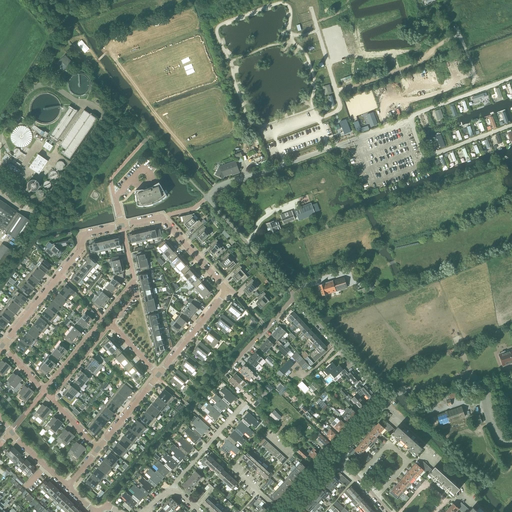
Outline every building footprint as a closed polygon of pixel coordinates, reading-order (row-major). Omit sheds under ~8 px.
[(64,70),(71,62),(64,56),(57,63),(64,70)] [(69,66),(65,70),(69,74),(73,69),(69,66)] [(89,87),(89,85),(89,83),(89,81),(88,80),(86,78),(85,77),(83,76),(81,75),(80,75),(78,75),(76,76),(74,76),(72,78),(71,79),(70,81),(69,82),(69,84),(69,86),(69,88),(70,90),(71,92),(72,93),(74,94),(76,95),(78,95),(80,95),(82,95),(83,95),(85,94),(87,92),(88,91),(89,89),(89,87)] [(45,94),(42,94),(38,95),(36,97),(33,100),(31,103),(30,106),(30,109),(30,113),(31,116),(33,119),(36,121),(39,123),(42,124),(45,125),(49,124),(52,123),(55,121),(57,119),(59,116),(60,113),(61,109),(60,106),(59,102),(57,100),(55,97),(52,95),(49,94),(45,94)] [(56,141),(76,112),(70,108),(70,107),(69,106),(68,107),(69,108),(48,139),(49,139),(50,137),(51,138),(51,139),(53,141),(53,140),(56,141)] [(31,128),(45,137),(47,133),(45,131),(44,132),(33,125),(34,124),(33,123),(34,122),(33,121),(31,123),(20,116),(19,119),(18,119),(17,121),(19,122),(20,120),(21,118),(31,124),(30,125),(32,126),(31,128)] [(32,139),(32,137),(32,135),(31,133),(30,131),(29,129),(28,128),(26,127),(24,126),(22,126),(20,126),(18,127),(16,128),(14,129),(13,130),(12,132),(11,134),(11,136),(11,138),(11,140),(12,142),(13,144),(15,145),(16,146),(18,147),(20,148),(22,148),(24,147),(26,147),(28,145),(29,144),(31,143),(32,141),(32,139)] [(43,147),(49,151),(53,146),(46,142),(43,147)] [(24,154),(20,151),(20,150),(19,150),(19,149),(18,149),(17,148),(16,148),(16,149),(15,149),(14,149),(14,150),(13,150),(13,151),(13,152),(13,153),(14,154),(14,155),(15,155),(16,155),(15,157),(10,153),(9,154),(14,158),(12,160),(6,167),(17,175),(20,171),(17,169),(21,165),(14,160),(15,159),(16,159),(18,157),(21,155),(22,154),(25,156),(26,155),(24,154)] [(38,174),(47,161),(38,154),(29,168),(38,174)] [(65,167),(65,166),(64,164),(64,163),(63,162),(61,161),(60,161),(59,161),(58,161),(57,161),(56,162),(55,162),(54,163),(54,164),(53,165),(53,167),(54,169),(55,171),(56,171),(57,172),(59,172),(60,172),(61,172),(62,171),(63,171),(64,170),(64,169),(65,167)] [(235,161),(223,166),(224,168),(221,169),(219,168),(215,175),(223,179),(225,174),(227,173),(228,175),(231,173),(232,175),(238,173),(237,171),(239,171),(235,161)] [(44,186),(43,185),(43,184),(43,183),(42,182),(41,181),(40,181),(39,180),(38,180),(36,181),(35,181),(34,182),(33,183),(32,184),(32,185),(32,186),(32,188),(33,189),(34,190),(35,191),(36,192),(38,192),(40,192),(41,191),(42,190),(43,190),(43,188),(43,187),(44,186)] [(165,197),(167,195),(159,183),(153,186),(153,187),(143,190),(136,190),(137,205),(139,206),(141,206),(143,206),(145,206),(147,205),(150,205),(152,204),(153,204),(154,204),(156,203),(158,202),(159,201),(160,201),(162,199),(163,199),(165,197)] [(0,228),(19,242),(32,223),(0,200),(0,228)] [(296,221),(310,216),(315,214),(311,204),(302,207),(281,215),(284,223),(295,218),(296,221)] [(193,216),(192,214),(194,214),(178,217),(178,218),(182,217),(184,224),(189,229),(193,226),(195,228),(201,223),(199,220),(198,221),(193,216)] [(274,221),(273,221),(266,224),(268,228),(267,229),(268,230),(270,234),(277,231),(277,230),(280,229),(277,221),(274,223),(274,221)] [(204,226),(198,231),(200,234),(196,237),(201,243),(210,235),(205,230),(207,228),(204,226)] [(152,238),(152,240),(161,238),(159,229),(156,230),(156,229),(156,228),(150,230),(152,238)] [(222,248),(217,243),(218,242),(216,239),(210,245),(212,247),(208,251),(213,256),(217,252),(219,255),(226,249),(223,247),(222,248)] [(60,243),(68,241),(52,244),(52,245),(53,244),(53,245),(49,250),(47,249),(45,252),(52,257),(54,254),(58,258),(63,252),(60,243)] [(164,254),(172,246),(168,242),(166,243),(164,241),(158,246),(160,249),(164,254)] [(100,251),(98,242),(92,243),(93,244),(89,245),(90,245),(87,246),(88,250),(90,249),(91,254),(95,253),(95,252),(100,251)] [(0,250),(0,265),(2,267),(12,252),(3,246),(0,250)] [(170,260),(176,254),(174,252),(176,251),(172,246),(164,254),(168,258),(170,260)] [(137,262),(147,260),(146,254),(145,251),(137,253),(138,256),(136,256),(137,262)] [(236,264),(234,261),(229,256),(230,255),(228,252),(222,258),(224,260),(220,264),(225,269),(229,266),(231,269),(236,264)] [(176,267),(184,259),(180,255),(178,257),(176,254),(170,260),(172,262),(176,267)] [(89,257),(85,261),(94,268),(98,264),(89,257)] [(119,257),(110,259),(112,268),(113,268),(123,265),(122,260),(119,260),(119,257)] [(51,266),(41,258),(35,265),(43,272),(45,273),(49,269),(47,267),(49,265),(51,266)] [(182,273),(188,268),(186,265),(188,264),(184,259),(176,267),(180,271),(182,273)] [(147,260),(137,262),(138,268),(141,267),(141,271),(150,269),(149,265),(148,265),(147,260)] [(94,268),(85,261),(82,265),(90,272),(94,268)] [(41,274),(43,272),(35,265),(29,272),(37,279),(39,281),(39,280),(43,276),(41,274)] [(90,272),(82,265),(78,269),(87,276),(90,272)] [(123,265),(113,268),(115,273),(114,273),(115,276),(124,278),(122,272),(124,271),(123,265)] [(237,283),(241,279),(243,282),(248,278),(241,269),(242,268),(240,265),(234,271),(236,274),(232,277),(237,283)] [(188,280),(196,273),(192,268),(190,270),(188,268),(182,273),(184,275),(184,276),(188,280)] [(87,276),(78,269),(75,274),(82,279),(83,280),(87,276)] [(35,282),(37,279),(29,272),(24,280),(25,281),(32,286),(31,286),(33,288),(34,288),(33,288),(37,283),(35,282)] [(188,280),(186,281),(192,288),(194,286),(200,281),(198,279),(200,277),(196,273),(188,280)] [(82,279),(75,274),(71,278),(79,284),(82,279)] [(110,283),(118,289),(121,285),(119,283),(124,278),(115,276),(113,278),(113,279),(110,283)] [(344,277),(319,285),(322,296),(348,288),(344,277)] [(252,279),(246,284),(248,287),(244,290),(249,296),(258,288),(253,283),(254,281),(252,279)] [(29,289),(31,286),(32,286),(25,281),(19,288),(27,295),(31,290),(29,289)] [(200,293),(208,286),(204,281),(202,283),(200,281),(194,286),(196,289),(200,293)] [(104,289),(110,295),(112,292),(114,294),(118,289),(110,283),(106,287),(104,289)] [(173,283),(170,286),(173,292),(179,288),(176,285),(175,285),(173,283)] [(77,293),(68,284),(66,286),(68,287),(66,290),(64,288),(60,293),(62,294),(68,300),(72,296),(74,297),(77,293)] [(208,286),(200,293),(204,298),(206,295),(208,297),(208,298),(212,293),(211,293),(210,292),(212,290),(208,286)] [(369,292),(367,287),(358,291),(359,296),(369,292)] [(110,295),(104,289),(102,292),(99,297),(106,303),(110,299),(108,297),(110,295)] [(11,299),(21,307),(24,302),(22,301),(24,298),(26,300),(26,299),(17,291),(11,299)] [(264,292),(258,298),(260,300),(256,304),(261,309),(270,301),(265,296),(266,295),(264,292)] [(68,300),(62,294),(60,297),(58,295),(54,300),(63,307),(66,302),(69,304),(71,301),(68,300)] [(99,297),(96,295),(91,301),(93,302),(92,304),(99,309),(101,306),(103,308),(106,303),(99,297)] [(21,307),(11,299),(5,306),(15,314),(18,309),(17,308),(19,305),(20,307),(21,307)] [(63,307),(54,300),(56,302),(54,304),(52,303),(48,307),(58,315),(57,314),(60,310),(62,311),(64,308),(63,307)] [(199,305),(193,300),(190,303),(191,303),(188,308),(195,314),(199,309),(197,308),(199,305)] [(227,311),(233,316),(237,319),(241,314),(242,314),(245,310),(234,301),(231,305),(232,306),(227,311)] [(157,304),(146,307),(147,313),(147,312),(158,310),(157,304)] [(15,314),(5,306),(0,311),(0,313),(9,321),(13,316),(11,315),(13,312),(15,314)] [(190,317),(191,318),(195,314),(188,308),(186,306),(180,313),(181,314),(184,316),(188,319),(190,317)] [(58,315),(48,307),(50,309),(48,311),(46,310),(42,315),(52,323),(57,316),(58,315)] [(85,314),(81,318),(89,324),(93,320),(91,318),(93,316),(92,315),(94,312),(92,310),(89,313),(87,310),(84,313),(85,314)] [(298,317),(294,312),(287,318),(291,323),(298,317)] [(9,321),(0,313),(0,326),(3,328),(7,324),(5,322),(7,320),(9,321)] [(177,315),(174,319),(176,321),(184,328),(188,323),(186,322),(188,319),(184,316),(181,314),(179,316),(177,315)] [(216,325),(225,333),(230,328),(234,324),(223,315),(219,319),(220,320),(216,325)] [(298,317),(293,321),(295,323),(293,325),(294,325),(295,327),(297,326),(302,321),(300,319),(301,318),(299,316),(298,317)] [(34,325),(44,333),(50,326),(40,318),(42,319),(40,322),(38,320),(34,325)] [(75,324),(82,330),(84,327),(85,329),(89,324),(81,318),(78,322),(77,322),(75,324)] [(184,328),(176,321),(173,326),(172,325),(170,328),(176,333),(178,331),(180,332),(184,328)] [(306,325),(302,321),(295,327),(297,329),(298,328),(301,330),(306,325)] [(70,332),(78,338),(82,334),(80,332),(82,330),(75,324),(73,327),(74,327),(70,332)] [(44,333),(34,325),(36,327),(34,329),(32,328),(28,332),(30,334),(36,339),(42,332),(44,333)] [(301,338),(310,329),(306,325),(301,330),(303,333),(300,336),(301,338)] [(276,331),(282,337),(287,332),(280,326),(276,331)] [(205,339),(214,347),(219,341),(214,338),(218,334),(212,329),(208,333),(209,334),(205,339)] [(310,329),(301,338),(300,338),(302,340),(305,338),(307,337),(309,339),(314,334),(310,329)] [(282,337),(276,331),(272,335),(278,341),(282,337)] [(78,338),(70,332),(67,336),(66,336),(64,339),(70,344),(72,341),(74,343),(78,338)] [(26,335),(22,340),(24,341),(31,346),(30,346),(32,348),(38,340),(36,339),(30,334),(28,336),(26,335)] [(314,334),(309,339),(311,341),(310,343),(308,345),(309,347),(318,338),(317,337),(314,334)] [(108,350),(116,343),(112,339),(110,340),(108,338),(104,342),(101,346),(102,346),(106,352),(108,350)] [(318,338),(312,345),(316,349),(317,347),(322,343),(318,338)] [(264,343),(269,348),(271,346),(273,347),(275,345),(268,339),(264,343)] [(31,346),(24,341),(22,344),(20,342),(16,347),(17,347),(15,349),(19,352),(20,350),(25,354),(28,349),(29,350),(30,350),(32,348),(30,346),(31,346)] [(56,349),(64,355),(68,351),(66,349),(68,347),(61,341),(59,344),(60,345),(56,349)] [(116,343),(108,350),(112,354),(112,355),(114,357),(120,351),(118,349),(120,348),(116,343)] [(193,353),(203,361),(207,355),(206,354),(210,350),(200,343),(197,347),(198,348),(193,353)] [(269,348),(264,343),(260,348),(266,354),(271,350),(269,348)] [(322,343),(317,347),(316,349),(315,349),(319,353),(318,355),(314,359),(316,361),(326,351),(324,349),(326,347),(322,343)] [(279,346),(287,353),(290,350),(287,346),(286,348),(282,344),(279,346)] [(164,345),(163,345),(155,347),(156,353),(157,353),(156,353),(159,352),(160,357),(164,352),(163,353),(163,351),(165,351),(164,345)] [(287,353),(279,346),(278,348),(282,352),(281,353),(284,356),(287,353)] [(50,356),(56,361),(58,358),(60,360),(64,355),(56,349),(53,353),(52,353),(50,356)] [(501,352),(502,353),(499,354),(503,366),(511,362),(511,349),(505,352),(505,351),(501,352)] [(120,363),(128,356),(124,352),(122,354),(120,351),(114,357),(116,359),(117,359),(120,363)] [(263,359),(256,352),(252,357),(256,361),(259,364),(263,359)] [(305,370),(309,365),(297,352),(292,356),(305,370)] [(50,356),(49,354),(43,361),(53,369),(56,365),(54,363),(56,361),(50,356)] [(92,357),(89,362),(97,369),(99,371),(103,366),(106,362),(104,360),(103,362),(99,359),(96,356),(94,359),(92,357)] [(126,370),(132,365),(130,362),(132,361),(128,356),(120,363),(124,367),(123,368),(126,370)] [(182,367),(191,374),(196,369),(192,365),(195,362),(189,356),(185,361),(186,362),(182,367)] [(252,357),(248,361),(253,366),(255,368),(259,364),(256,361),(252,357)] [(266,358),(264,360),(272,367),(274,365),(272,363),(266,358)] [(294,364),(289,359),(280,370),(285,374),(294,364)] [(53,369),(43,361),(39,367),(39,370),(45,375),(47,372),(49,374),(53,369)] [(11,368),(11,367),(5,363),(4,365),(1,362),(0,362),(0,375),(2,377),(10,367),(11,368)] [(85,370),(91,375),(93,373),(95,376),(99,371),(97,369),(89,362),(85,366),(87,368),(85,370)] [(323,365),(316,371),(319,373),(321,370),(322,371),(322,372),(326,377),(330,373),(337,367),(333,362),(323,371),(322,369),(325,367),(323,365)] [(342,376),(343,375),(341,372),(344,370),(339,364),(337,367),(330,373),(334,378),(333,379),(335,382),(342,376)] [(132,376),(140,370),(136,365),(134,367),(132,365),(126,370),(128,373),(129,372),(132,376)] [(245,365),(241,368),(254,380),(256,377),(254,375),(255,374),(245,365)] [(241,368),(239,371),(249,381),(251,379),(253,381),(254,380),(241,368)] [(77,376),(86,383),(90,378),(89,378),(91,375),(85,370),(83,373),(81,371),(77,376)] [(140,370),(132,376),(136,381),(138,379),(140,381),(144,377),(143,377),(142,376),(144,374),(140,370)] [(171,381),(180,388),(185,383),(184,382),(187,378),(178,370),(174,375),(175,375),(171,381)] [(343,375),(342,376),(348,382),(351,379),(355,384),(361,379),(353,370),(349,374),(347,371),(343,375)] [(13,373),(7,381),(9,383),(8,384),(13,388),(12,389),(16,393),(22,385),(19,382),(22,379),(16,374),(15,375),(13,373)] [(236,374),(232,378),(241,386),(243,388),(247,384),(243,380),(236,374)] [(74,384),(80,389),(82,387),(86,383),(77,376),(74,380),(75,382),(74,384)] [(229,381),(236,387),(237,386),(240,390),(243,388),(241,386),(232,378),(229,381)] [(308,387),(307,388),(302,382),(298,386),(305,393),(309,389),(308,388),(308,387)] [(123,383),(117,390),(125,397),(124,397),(126,398),(130,394),(128,392),(131,389),(124,384),(123,383)] [(66,389),(75,396),(78,392),(80,389),(74,384),(72,386),(70,385),(66,389)] [(360,386),(355,390),(361,396),(364,393),(368,398),(374,393),(366,384),(362,388),(360,386)] [(24,402),(26,401),(33,392),(33,393),(34,393),(28,388),(26,390),(23,387),(19,393),(22,395),(19,398),(24,402)] [(221,399),(229,406),(234,400),(236,402),(238,399),(225,387),(221,391),(225,395),(221,399)] [(75,396),(66,389),(62,394),(64,396),(62,398),(71,405),(77,398),(75,396)] [(122,399),(124,397),(125,397),(117,390),(111,397),(119,404),(120,406),(124,401),(122,399)] [(450,399),(459,396),(457,390),(444,395),(449,406),(452,405),(450,399)] [(158,397),(160,399),(168,405),(174,398),(166,391),(164,394),(162,392),(158,397)] [(213,407),(220,413),(225,408),(227,409),(229,407),(229,406),(221,399),(216,394),(212,398),(216,403),(213,407)] [(352,399),(360,409),(366,403),(357,394),(352,399)] [(117,407),(119,404),(111,397),(105,405),(113,411),(115,413),(118,408),(117,407)] [(152,404),(154,406),(162,412),(168,405),(160,399),(158,401),(156,400),(152,404)] [(322,400),(317,405),(322,409),(327,404),(322,400)] [(220,413),(213,407),(209,404),(205,408),(210,412),(206,416),(212,422),(213,423),(219,417),(221,419),(223,416),(220,413)] [(111,414),(113,411),(105,405),(99,412),(107,418),(107,419),(109,420),(113,415),(111,414)] [(309,409),(304,405),(301,409),(305,413),(305,414),(308,417),(310,414),(307,412),(309,409)] [(38,417),(42,421),(51,411),(46,407),(44,408),(41,406),(33,416),(36,419),(38,417)] [(147,411),(148,413),(157,419),(162,412),(154,406),(152,408),(150,407),(147,411)] [(345,410),(353,418),(357,413),(351,408),(350,410),(347,407),(345,410)] [(438,415),(438,416),(441,425),(465,417),(461,407),(438,415)] [(353,418),(345,410),(344,410),(342,413),(341,412),(341,413),(337,409),(335,412),(339,416),(341,415),(343,417),(348,422),(353,418)] [(282,417),(274,410),(269,415),(276,422),(282,417)] [(247,411),(244,413),(246,415),(241,421),(248,427),(252,423),(256,427),(260,423),(258,421),(260,419),(258,417),(256,419),(247,411)] [(105,421),(107,419),(107,418),(99,412),(93,419),(101,426),(103,427),(107,422),(105,421)] [(141,419),(151,427),(157,419),(148,413),(146,415),(145,414),(141,419)] [(480,415),(475,416),(470,418),(473,426),(483,423),(480,415)] [(193,431),(200,438),(205,432),(207,434),(209,431),(208,430),(209,428),(198,417),(197,418),(194,416),(190,420),(193,422),(192,423),(196,427),(193,431)] [(332,419),(342,429),(346,425),(337,417),(336,419),(334,417),(332,419)] [(49,430),(54,433),(62,423),(56,419),(55,420),(52,418),(44,428),(48,431),(49,430)] [(332,418),(330,421),(332,423),(331,424),(333,427),(339,432),(342,429),(332,419),(332,418)] [(99,428),(101,426),(93,419),(87,426),(92,431),(91,433),(94,435),(95,433),(97,434),(101,430),(99,428)] [(248,427),(241,421),(240,420),(238,423),(240,424),(234,430),(242,437),(245,433),(250,437),(254,433),(248,427)] [(374,427),(380,433),(385,428),(384,428),(388,424),(386,421),(382,426),(378,423),(374,427)] [(131,428),(132,430),(133,430),(140,436),(146,429),(139,422),(136,425),(134,423),(131,428)] [(328,432),(334,438),(334,437),(335,437),(337,436),(336,435),(337,434),(328,426),(325,429),(328,432)] [(398,426),(395,429),(391,434),(396,439),(398,441),(408,450),(410,452),(410,451),(416,456),(417,454),(418,454),(423,448),(398,426)] [(200,438),(193,431),(188,427),(184,431),(189,435),(185,439),(192,446),(198,440),(199,442),(202,440),(200,438)] [(380,433),(374,427),(370,432),(376,437),(380,433)] [(246,441),(242,437),(234,430),(233,428),(230,431),(232,433),(227,438),(234,445),(238,441),(242,445),(246,441)] [(325,429),(322,432),(331,441),(334,438),(328,432),(325,429)] [(125,435),(127,437),(135,443),(140,436),(133,430),(132,430),(130,432),(128,431),(125,435)] [(60,442),(65,446),(73,436),(68,432),(67,434),(64,431),(56,441),(59,444),(60,442)] [(370,432),(366,436),(374,443),(378,439),(376,437),(370,432)] [(319,433),(315,438),(322,445),(323,443),(326,446),(329,442),(319,433)] [(195,449),(192,446),(185,439),(182,436),(178,441),(182,445),(179,449),(186,455),(191,450),(193,451),(195,449)] [(374,444),(366,436),(362,441),(368,446),(371,448),(375,444),(374,444)] [(119,443),(121,444),(129,450),(135,443),(127,437),(125,439),(123,438),(119,443)] [(240,450),(234,445),(227,438),(226,438),(224,440),(226,442),(220,448),(227,455),(231,450),(236,454),(240,450)] [(311,438),(308,441),(314,447),(317,444),(311,438)] [(358,445),(364,451),(368,446),(362,441),(358,445)] [(71,455),(76,459),(85,448),(80,444),(78,446),(75,444),(67,454),(70,456),(71,455)] [(113,450),(123,458),(129,450),(121,444),(119,447),(117,445),(113,450)] [(188,457),(186,455),(179,449),(174,445),(170,449),(175,453),(171,457),(178,464),(183,458),(185,460),(188,457)] [(364,451),(358,445),(354,450),(351,447),(347,451),(350,454),(352,452),(358,458),(364,451)] [(9,460),(18,451),(15,449),(13,448),(10,451),(8,450),(5,453),(7,454),(5,456),(9,460)] [(301,449),(298,452),(305,459),(309,454),(315,460),(318,455),(315,453),(317,451),(314,449),(311,452),(309,451),(307,454),(301,449)] [(242,458),(247,462),(254,454),(250,450),(242,458)] [(16,466),(22,459),(19,457),(21,455),(19,454),(20,453),(18,451),(9,460),(16,466)] [(180,465),(178,464),(171,457),(167,453),(163,457),(167,461),(164,465),(171,472),(176,466),(178,468),(180,465)] [(110,457),(108,456),(104,460),(106,462),(113,467),(114,468),(118,464),(116,462),(119,460),(112,454),(110,457)] [(259,458),(254,454),(247,462),(251,466),(259,458)] [(208,466),(214,460),(210,456),(207,459),(206,458),(205,458),(201,461),(201,463),(205,466),(206,466),(207,465),(208,466)] [(264,462),(259,458),(251,466),(256,471),(262,464),(264,462)] [(22,472),(30,463),(28,461),(27,461),(26,460),(24,461),(22,459),(16,466),(22,472)] [(172,473),(171,472),(164,465),(158,460),(154,465),(159,469),(155,473),(162,479),(167,474),(169,475),(172,473)] [(213,471),(219,464),(214,460),(208,466),(213,471)] [(111,470),(113,467),(106,462),(104,464),(102,463),(98,468),(100,469),(107,474),(108,476),(112,471),(111,470)] [(30,463),(22,472),(29,478),(35,471),(32,469),(34,467),(32,466),(33,465),(30,463)] [(296,468),(302,473),(306,469),(300,463),(296,468)] [(416,463),(412,468),(418,473),(420,475),(424,470),(425,468),(421,464),(419,466),(416,463)] [(218,475),(223,470),(224,469),(219,464),(213,471),(218,475)] [(261,475),(267,468),(262,464),(256,471),(255,472),(258,475),(259,474),(261,475)] [(296,468),(294,466),(290,471),(299,479),(302,476),(301,475),(302,473),(296,468)] [(432,470),(428,474),(433,479),(435,481),(445,490),(447,492),(452,496),(459,489),(435,466),(432,470)] [(267,468),(261,475),(266,479),(268,477),(270,479),(274,475),(267,468)] [(420,475),(418,473),(412,468),(408,472),(414,478),(416,479),(420,475)] [(101,481),(107,474),(100,469),(98,472),(96,470),(93,475),(94,476),(101,481)] [(147,481),(155,488),(160,482),(162,484),(164,481),(162,479),(155,473),(150,469),(146,473),(151,477),(147,481)] [(222,480),(227,474),(223,470),(218,475),(217,476),(222,480)] [(191,476),(198,483),(202,478),(201,477),(202,476),(197,471),(196,472),(195,471),(191,476)] [(288,478),(294,483),(298,478),(291,472),(287,477),(288,478)] [(414,478),(408,472),(404,476),(410,482),(414,478)] [(226,484),(232,478),(227,474),(222,480),(226,484)] [(25,481),(19,475),(15,479),(22,485),(25,481)] [(103,482),(101,481),(94,476),(92,479),(90,477),(86,483),(89,486),(90,484),(95,489),(98,484),(100,486),(103,482)] [(198,483),(191,476),(187,481),(194,487),(198,483)] [(328,480),(336,487),(340,483),(338,481),(332,476),(328,480)] [(412,484),(410,482),(404,476),(400,481),(408,488),(412,484)] [(155,488),(147,481),(143,477),(139,481),(143,485),(140,489),(147,496),(152,490),(154,492),(156,489),(155,488)] [(232,478),(226,484),(233,490),(237,486),(235,484),(237,482),(232,478)] [(283,482),(290,488),(294,483),(288,478),(283,482)] [(325,486),(323,488),(328,492),(329,490),(332,492),(336,487),(328,480),(324,485),(325,486)] [(45,493),(54,485),(51,483),(49,482),(47,483),(45,481),(39,487),(45,493)] [(194,487),(187,481),(182,486),(186,489),(185,491),(189,495),(191,493),(190,492),(194,487)] [(408,488),(400,481),(396,485),(404,493),(408,488)] [(290,488),(283,482),(279,487),(286,493),(290,488)] [(49,497),(57,489),(55,488),(56,487),(54,485),(45,493),(49,497)] [(148,497),(147,496),(140,489),(134,485),(130,489),(135,493),(131,497),(138,504),(144,498),(145,500),(148,497)] [(404,493),(396,485),(391,490),(392,490),(389,492),(398,500),(404,493)] [(348,497),(350,495),(355,490),(351,486),(346,490),(344,493),(348,497)] [(275,492),(281,497),(286,493),(279,487),(275,492)] [(209,492),(206,495),(209,497),(215,490),(213,488),(209,492)] [(328,492),(323,488),(321,489),(316,493),(322,498),(324,500),(330,494),(328,492)] [(53,501),(61,492),(59,490),(59,491),(57,489),(49,497),(53,501)] [(355,490),(350,495),(348,497),(352,501),(354,499),(359,494),(355,490)] [(61,492),(53,501),(56,503),(55,505),(54,505),(56,506),(57,505),(65,497),(63,495),(64,494),(61,492)] [(131,497),(126,492),(122,496),(126,500),(121,506),(124,509),(126,507),(130,511),(135,505),(137,507),(139,504),(138,504),(131,497)] [(281,497),(275,492),(271,496),(272,497),(275,500),(277,502),(281,497)] [(322,498),(316,493),(312,498),(318,503),(321,500),(322,498)] [(363,499),(359,494),(354,499),(352,501),(351,502),(355,506),(358,503),(363,499)] [(61,508),(69,500),(67,498),(66,498),(65,497),(57,505),(61,508)] [(207,508),(213,502),(215,499),(214,497),(211,500),(208,497),(202,504),(207,508)] [(167,503),(175,510),(179,505),(171,498),(167,503)] [(318,503),(312,498),(308,502),(314,507),(316,509),(317,507),(316,505),(318,503)] [(1,503),(0,503),(0,510),(5,506),(7,503),(9,501),(7,499),(3,504),(1,503)] [(355,506),(357,508),(358,507),(361,509),(362,508),(367,503),(363,499),(358,503),(355,506)] [(69,500),(61,508),(65,511),(73,504),(71,502),(69,500)] [(263,500),(261,501),(264,504),(269,508),(270,507),(263,500)] [(211,511),(217,506),(213,502),(207,508),(211,511)] [(314,507),(308,502),(304,507),(310,511),(309,511),(313,509),(312,509),(314,507)] [(5,506),(0,510),(0,511),(5,511),(4,510),(9,505),(7,503),(5,506)] [(175,510),(167,503),(163,507),(167,511),(175,511),(176,511),(175,510)] [(371,507),(367,503),(361,509),(363,511),(362,511),(365,511),(366,511),(371,507)] [(464,508),(459,504),(457,507),(453,503),(449,508),(453,511),(456,511),(459,509),(461,511),(464,508)]
